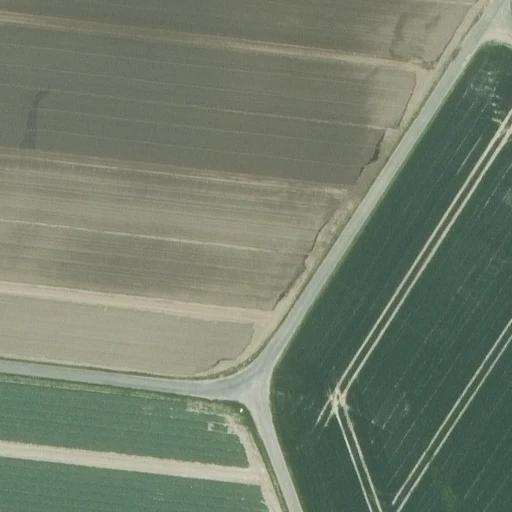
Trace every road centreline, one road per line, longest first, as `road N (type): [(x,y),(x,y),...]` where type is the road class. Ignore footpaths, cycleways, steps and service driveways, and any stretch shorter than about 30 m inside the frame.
road 1 (unclassified): [(498,2),(251,379)]
road 2 (track): [(298,511),(251,379),(0,356)]
